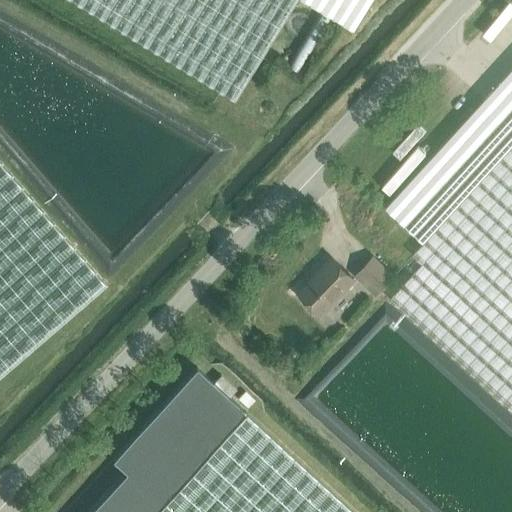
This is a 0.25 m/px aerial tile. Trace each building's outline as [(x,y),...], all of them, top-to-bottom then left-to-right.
[(295,0),(300,0),(320,12),(289,63),(298,69),(330,18),(351,31),(370,0),(68,0),(233,101),(295,0)] [(511,68),(483,101),(511,127),(511,68)] [(511,127),(483,101),(385,207),(422,242),(412,254),(422,263),(389,298),(511,410),(511,127)] [(0,376),(105,286),(0,164),(0,376)] [(321,314),(354,279),(332,258),(299,293),(321,314)] [(376,294),(392,276),(373,258),(356,275),(376,294)] [(356,511),(230,396),(237,389),(221,374),(214,382),(197,366),(113,458),(126,470),(88,511),(356,511)]
